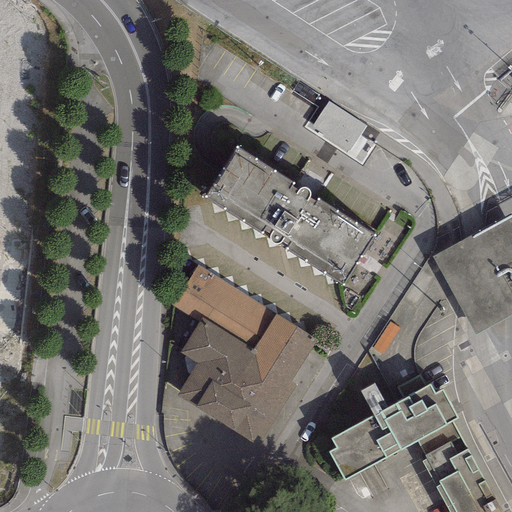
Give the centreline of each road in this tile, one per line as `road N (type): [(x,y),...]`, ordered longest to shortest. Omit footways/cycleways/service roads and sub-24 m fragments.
road 1 (unclassified): [(204,77),(399,202),(416,229),(411,259),(236,511)]
road 2 (primary): [(124,369),(143,101),(130,50),(91,0)]
road 3 (primary): [(169,509),(153,484),(124,369)]
road 4 (primary): [(124,369),(95,496)]
